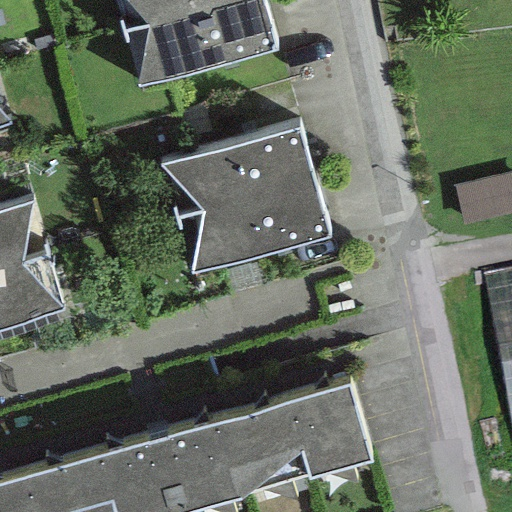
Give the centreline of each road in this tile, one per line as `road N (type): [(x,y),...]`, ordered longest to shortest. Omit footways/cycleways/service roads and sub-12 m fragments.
road 1 (residential): [(357,0),(471,511)]
road 2 (unknown): [(436,347),(0,466)]
